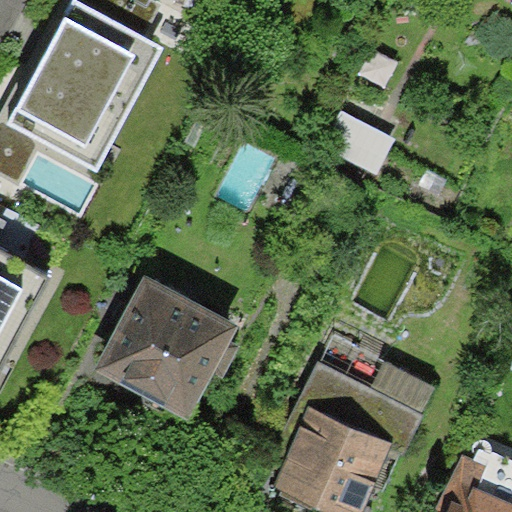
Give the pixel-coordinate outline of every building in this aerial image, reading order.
[(46,63),(5,137),(100,189),(157,87),(49,28),(33,56),(46,63)] [(398,147),(338,118),(318,159),(378,187),(398,147)] [(0,233),(4,226),(0,223),(0,366),(47,274),(0,249),(0,233)] [(241,329),(145,282),(99,374),(195,422),(241,329)] [(282,475),(276,489),(322,511),(356,511),(369,487),(385,495),(435,391),(388,368),(374,395),(316,367),(267,468),(282,475)] [(511,511),(511,480),(467,461),(443,511),(511,511)]
